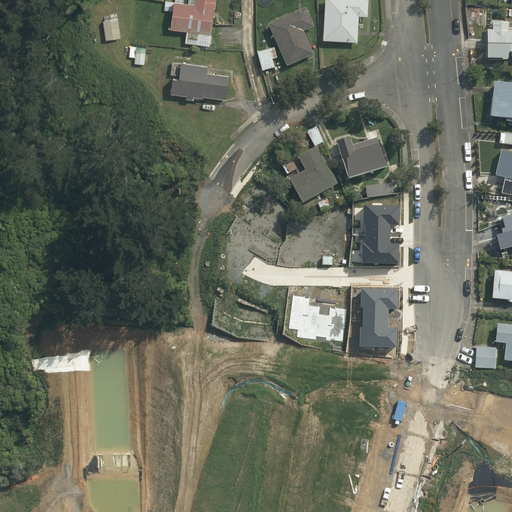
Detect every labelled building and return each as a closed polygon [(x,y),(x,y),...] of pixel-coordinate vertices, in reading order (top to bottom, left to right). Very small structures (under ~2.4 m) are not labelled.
[(185,44),(209,47),(216,0),(188,0),(188,4),(187,4),(187,0),(174,0),(175,2),(173,12),(171,30),(187,32),(185,44)] [(367,0),(323,0),(322,43),(356,44),(358,18),(366,19),(367,0)] [(164,11),(173,12),(175,2),(166,1),(164,11)] [(305,8),(267,25),(286,67),(313,55),(302,32),(313,27),(305,8)] [(511,53),(511,30),(507,31),(507,24),(491,23),(491,31),(485,31),(485,59),(506,60),(507,53),(511,53)] [(100,67),(112,58),(101,43),(88,51),(100,67)] [(145,65),(147,48),(137,47),(135,64),(145,65)] [(273,48),(256,53),(261,72),(274,68),(272,60),(276,59),(273,48)] [(230,76),(207,73),(208,67),(182,63),(180,80),(173,79),(171,94),(187,96),(186,99),(193,100),(194,97),(204,99),(204,97),(226,100),(230,76)] [(511,84),(492,82),(488,117),(505,119),(504,122),(511,123),(511,84)] [(315,127),(306,132),(314,148),(323,143),(324,143),(315,127)] [(499,144),(511,145),(511,134),(501,133),(501,134),(500,134),(499,144)] [(345,180),(385,168),(376,138),(364,142),(363,139),(358,141),(359,143),(351,145),(349,138),(335,143),(341,161),(340,162),(345,180)] [(323,143),(314,148),(296,157),(304,170),(287,179),(302,204),(336,184),(318,151),(325,148),(323,143)] [(511,153),(499,151),(493,176),(511,180),(511,153)] [(366,198),(393,194),(391,183),(364,187),(366,198)] [(385,231),(379,207),(333,218),(336,230),(332,231),(335,246),(357,241),(356,238),(385,231)] [(511,214),(499,218),(502,229),(498,230),(500,235),(494,237),(498,251),(511,247),(511,214)] [(511,272),(493,271),(490,299),(508,301),(508,303),(511,303),(511,272)] [(503,360),(511,361),(511,325),(496,324),(494,343),(505,344),(503,360)] [(494,369),(495,349),(475,348),(474,368),(494,369)]
